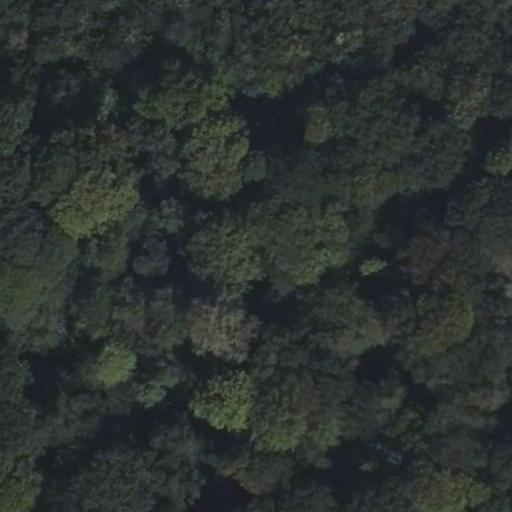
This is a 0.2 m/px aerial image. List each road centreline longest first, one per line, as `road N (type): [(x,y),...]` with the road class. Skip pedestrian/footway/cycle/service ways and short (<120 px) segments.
road 1 (track): [(511,140),(46,511)]
road 2 (track): [(0,52),(511,83)]
